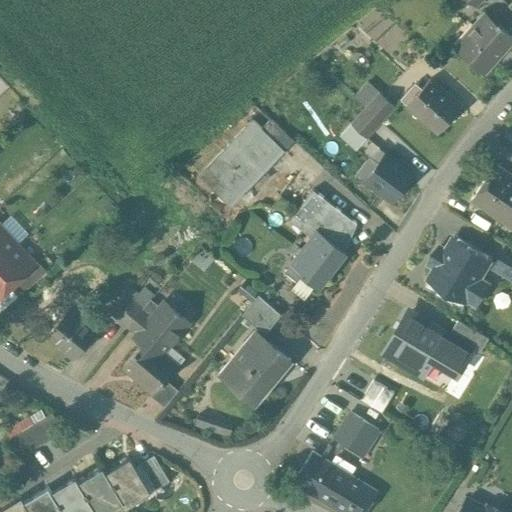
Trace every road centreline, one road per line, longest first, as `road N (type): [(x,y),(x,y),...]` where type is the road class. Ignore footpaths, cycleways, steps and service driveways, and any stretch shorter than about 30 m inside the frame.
road 1 (residential): [(511,96),(432,205),(288,434),(249,478)]
road 2 (residential): [(0,497),(130,415)]
road 3 (residential): [(0,345),(130,415)]
road 4 (residential): [(130,415),(249,478)]
